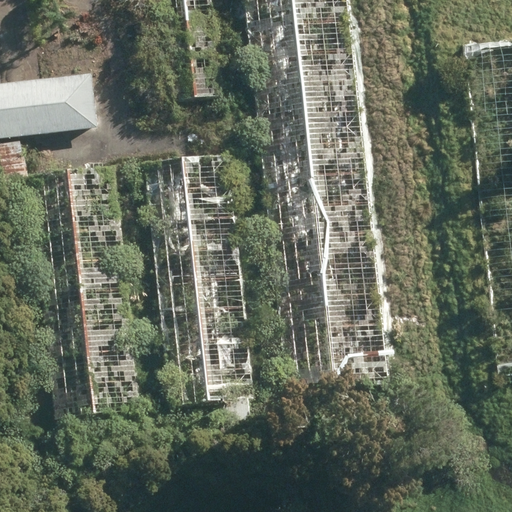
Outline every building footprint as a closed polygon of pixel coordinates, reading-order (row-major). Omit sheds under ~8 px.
[(159,0),(170,105),(223,99),(212,0),(159,0)] [(243,0),(287,399),(389,388),(346,0),(243,0)] [(511,42),(462,48),(498,380),(511,378),(511,42)] [(0,142),(97,132),(91,76),(0,86),(0,142)] [(0,144),(0,185),(27,181),(24,155),(20,156),(18,144),(1,146),(1,144),(0,144)] [(218,407),(221,431),(251,428),(247,403),(257,402),(229,157),(144,167),(172,413),(218,407)] [(31,179),(54,422),(139,414),(115,170),(31,179)]
